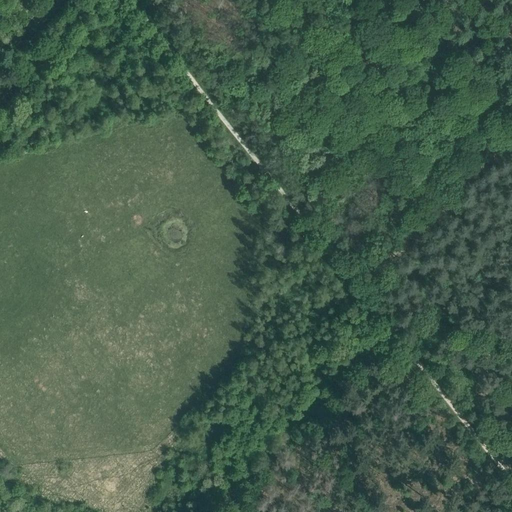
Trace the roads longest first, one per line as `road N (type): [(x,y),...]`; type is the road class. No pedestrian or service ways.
road 1 (track): [(511,471),(128,0)]
road 2 (track): [(219,511),(396,326)]
road 3 (track): [(366,289),(511,137)]
road 4 (track): [(89,0),(0,99)]
